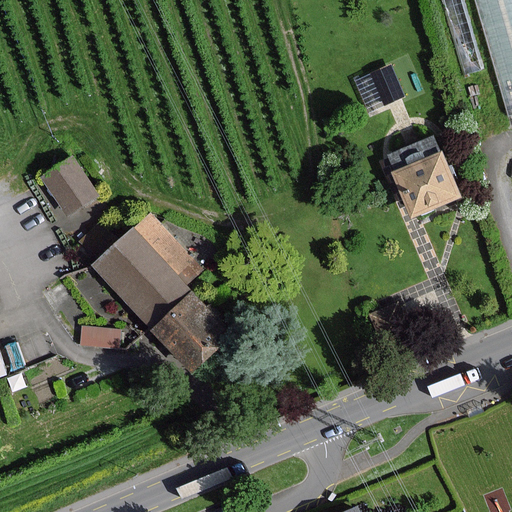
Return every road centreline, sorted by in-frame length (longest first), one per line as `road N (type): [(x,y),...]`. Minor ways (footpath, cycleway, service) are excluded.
road 1 (tertiary): [(116,511),(317,426)]
road 2 (tertiary): [(317,426),(511,350)]
road 3 (residential): [(258,511),(324,479),(317,426)]
